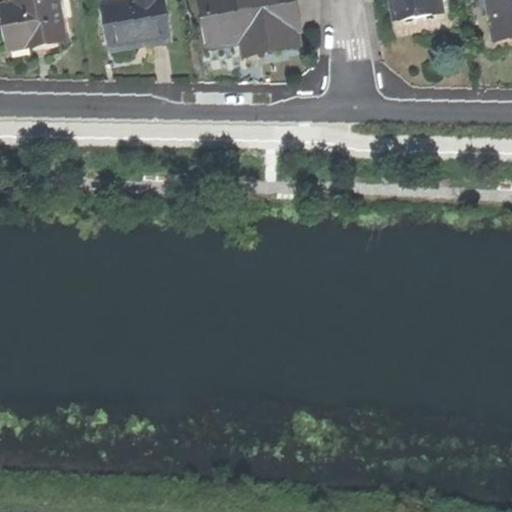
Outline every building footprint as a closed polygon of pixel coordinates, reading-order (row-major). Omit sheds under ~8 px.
[(15,0),(16,6),(3,8),(9,48),(33,44),(40,43),(40,45),(62,42),(55,0),(15,0)] [(168,41),(162,0),(117,0),(105,2),(112,49),(133,46),(168,41)] [(254,53),(297,46),(294,31),(298,30),(293,0),(203,0),(210,44),(235,40),(252,37),(254,53)] [(391,0),(396,23),(442,15),(439,0),(391,0)] [(511,34),(511,0),(486,0),(493,37),(511,34)]
